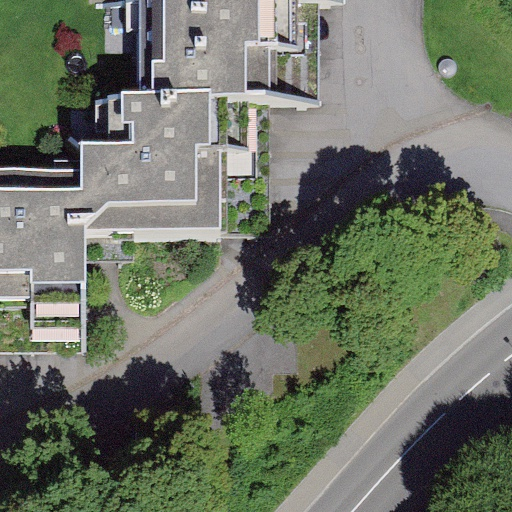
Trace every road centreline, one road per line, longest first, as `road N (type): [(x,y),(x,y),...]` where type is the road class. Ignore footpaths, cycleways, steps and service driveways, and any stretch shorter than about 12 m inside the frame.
road 1 (unclassified): [(511,175),(484,166),(412,184),(321,237),(130,391),(0,461)]
road 2 (tertiary): [(356,511),(464,395),(511,357)]
